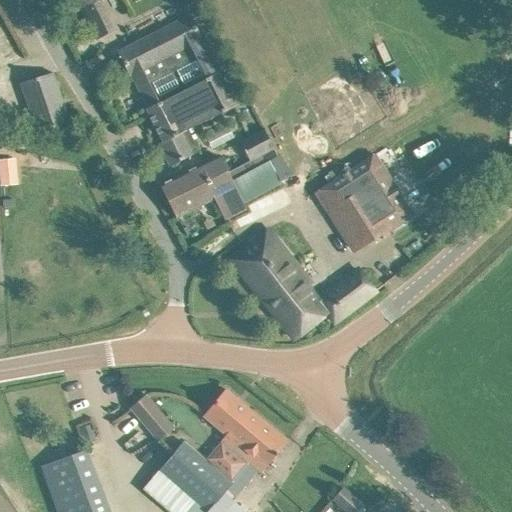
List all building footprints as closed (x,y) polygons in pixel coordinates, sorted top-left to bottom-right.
[(75,0),(81,10),(100,0),(75,0)] [(190,15),(135,43),(117,52),(129,76),(131,75),(147,108),(146,109),(162,142),(158,144),(169,166),(199,151),(188,129),(221,112),(222,113),(236,106),(190,15)] [(52,72),(33,79),(20,83),(37,134),(69,123),(52,72)] [(239,141),(243,149),(249,160),(226,172),(217,155),(160,184),(177,217),(215,198),(226,220),(245,210),(242,203),(289,179),(263,129),(239,141)] [(318,191),(346,234),(356,251),(412,216),(374,155),(318,191)] [(18,159),(0,159),(0,185),(0,187),(19,186),(18,159)] [(269,229),(230,260),(293,338),(326,312),(334,322),(375,291),(357,269),(319,300),(298,274),(302,271),(269,229)] [(203,416),(234,441),(256,415),(225,389),(203,416)] [(158,441),(173,428),(145,395),(130,408),(158,441)] [(287,441),(256,415),(234,441),(265,468),(287,441)] [(90,425),(79,429),(85,444),(96,440),(90,425)] [(204,460),(182,442),(142,488),(169,511),(242,511),(227,499),(248,475),(216,446),(204,460)] [(109,511),(86,449),(47,464),(41,466),(57,511),(109,511)] [(332,499),(347,511),(356,511),(363,505),(342,487),(332,499)]
